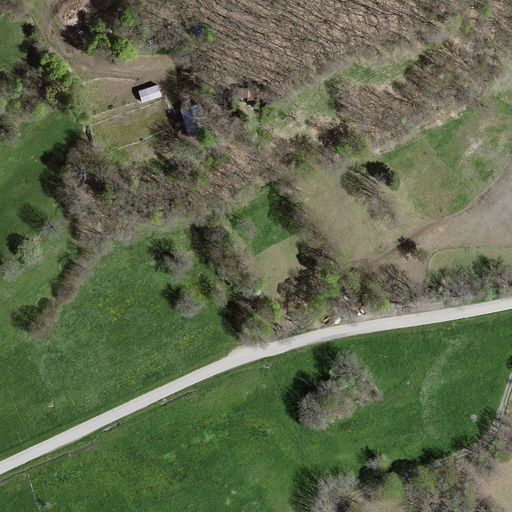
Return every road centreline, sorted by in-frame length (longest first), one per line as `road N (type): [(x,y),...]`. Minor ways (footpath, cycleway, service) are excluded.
road 1 (tertiary): [(0,468),(268,349),(511,303)]
road 2 (track): [(511,380),(486,441),(372,486),(335,511)]
